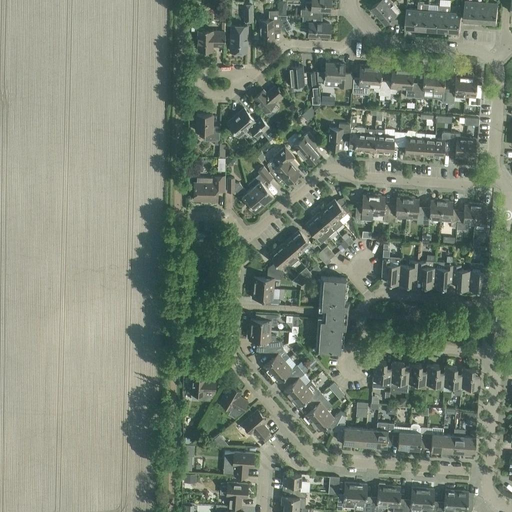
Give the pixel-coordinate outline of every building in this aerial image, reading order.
[(311,0),(311,2),(306,1),(305,9),(301,8),(300,16),(303,16),(322,17),(322,16),(319,16),(319,10),(330,10),(330,0),(311,0)] [(373,0),(373,2),(375,4),(372,6),(379,15),(393,2),(391,0),(373,0)] [(439,11),(438,30),(449,31),(450,12),(450,5),(450,0),(440,0),(440,4),(439,11)] [(476,1),(465,1),(464,20),(475,20),(476,1)] [(487,2),(476,1),(475,20),(486,21),(487,2)] [(401,11),(393,2),(379,15),(386,23),(389,21),(391,22),(406,23),(406,11),(400,11),(401,11)] [(498,3),(487,2),(486,21),(497,22),(498,3)] [(418,9),(416,28),(420,29),(421,31),(425,31),(426,29),(427,29),(429,3),(424,3),(423,10),(418,9)] [(253,20),(252,4),(243,4),(244,20),(253,20)] [(418,9),(407,8),(406,11),(406,23),(405,28),(416,28),(418,9)] [(439,11),(429,10),(427,29),(431,29),(431,32),(436,32),(436,30),(438,30),(439,11)] [(461,12),(450,12),(449,31),(453,31),(453,33),(457,33),(458,31),(460,31),(460,25),(461,12)] [(259,19),(259,32),(260,42),(274,41),(274,29),(280,29),(280,27),(285,27),(277,14),(269,14),(269,19),(259,19)] [(286,15),(277,14),(285,27),(286,30),(292,27),(287,18),(287,15),(286,15)] [(322,17),(303,16),(302,24),(309,25),(308,35),(329,36),(329,23),(321,22),(322,17)] [(199,19),(192,19),(192,30),(198,30),(197,50),(212,50),(212,45),(225,46),(225,31),(225,22),(222,22),(222,31),(213,30),(213,29),(199,29),(199,19)] [(231,24),(231,41),(230,51),(247,51),(247,25),(231,24)] [(325,70),(317,69),(317,78),(324,79),(324,85),(339,86),(351,87),(351,82),(352,72),(344,71),(345,63),(325,62),(325,70)] [(359,78),(353,77),(353,92),(368,93),(370,65),(360,64),(359,78)] [(289,66),(290,76),(290,85),(315,83),(315,81),(314,71),(303,72),(303,65),(289,66)] [(378,94),(384,95),(385,81),(380,80),(381,66),(370,65),(369,86),(374,86),(374,89),(376,91),(379,91),(378,94)] [(385,81),(384,95),(390,95),(391,92),(395,93),(396,88),(401,88),(402,67),(392,67),(391,81),(385,81)] [(406,96),(416,97),(417,83),(412,83),(413,68),(402,67),(401,88),(406,88),(406,96)] [(417,83),(416,97),(422,97),(423,91),(433,91),(434,70),(424,69),(423,83),(417,83)] [(434,70),(433,91),(443,92),(442,99),(442,102),(448,102),(449,88),(444,88),(445,70),(434,70)] [(449,88),(448,102),(454,103),(454,100),(455,95),(465,96),(466,75),(456,74),(455,84),(453,84),(451,87),(451,89),(449,88)] [(466,75),(465,96),(469,96),(468,104),(480,105),(481,86),(476,86),(476,76),(466,75)] [(253,97),(259,105),(265,112),(275,103),(274,101),(282,94),(281,92),(275,85),(266,92),(263,88),(253,97)] [(227,122),(233,130),(234,129),(238,134),(248,125),(258,138),(263,133),(269,140),(276,134),(270,127),(261,116),(255,121),(244,107),(227,122)] [(197,114),(197,122),(198,122),(197,130),(204,131),(204,140),(215,140),(215,145),(219,145),(219,140),(219,126),(212,126),(212,121),(211,121),(211,114),(197,114)] [(465,116),(465,124),(478,125),(479,117),(465,116)] [(349,137),(349,142),(354,142),(354,150),(364,151),(366,127),(354,126),(355,121),(350,121),(350,123),(350,127),(349,137)] [(339,128),(329,127),(328,137),(327,147),(342,148),(343,136),(349,137),(350,127),(350,123),(339,122),(339,128)] [(366,127),(364,151),(373,151),(375,129),(366,128),(366,127)] [(385,130),(383,152),(393,153),(393,145),(399,146),(400,131),(394,131),(394,129),(385,128),(385,130)] [(375,129),(373,151),(383,152),(385,130),(375,129)] [(408,129),(406,131),(400,131),(399,146),(405,146),(404,154),(414,154),(415,136),(416,132),(415,130),(408,129)] [(317,141),(308,131),(300,138),(301,139),(293,145),(309,164),(320,154),(313,145),(317,141)] [(435,138),(433,156),(443,156),(444,150),(449,151),(449,146),(450,146),(451,132),(444,131),(442,133),(441,138),(435,138)] [(416,132),(414,154),(424,155),(425,133),(416,132)] [(460,132),(451,132),(450,146),(455,147),(455,154),(465,155),(466,137),(459,136),(460,132)] [(435,134),(425,133),(424,155),(433,156),(435,138),(435,137),(435,134)] [(476,138),(466,137),(465,155),(475,156),(476,138)] [(295,156),(285,145),(273,156),(274,157),(267,163),(270,170),(279,180),(282,178),(287,183),(298,173),(290,163),(291,162),(290,160),(295,156)] [(253,179),(248,183),(251,187),(260,198),(264,202),(273,195),(262,182),(266,179),(267,181),(272,176),(266,168),(263,165),(258,170),(260,173),(253,179)] [(194,181),(194,199),(209,200),(209,201),(217,201),(217,190),(225,190),(225,175),(212,175),(212,177),(197,176),(197,182),(194,181)] [(227,177),(227,181),(227,191),(234,191),(234,190),(236,191),(237,192),(239,193),(241,193),(242,195),(255,210),(264,202),(251,187),(247,191),(239,182),(234,182),(234,177),(227,177)] [(355,213),(355,218),(361,219),(372,219),(372,213),(374,193),(367,192),(367,194),(363,194),(362,201),(356,201),(356,203),(355,213)] [(374,193),(372,213),(383,214),(383,220),(389,221),(390,206),(384,205),(385,195),(381,195),(381,193),(374,193)] [(390,206),(389,221),(394,221),(395,221),(395,215),(406,216),(408,195),(401,195),(401,196),(396,196),(396,206),(390,206)] [(415,196),(408,195),(406,216),(412,216),(412,219),(417,219),(417,223),(423,223),(424,209),(418,209),(419,198),(415,197),(415,196)] [(349,210),(344,196),(338,198),(336,200),(335,198),(327,205),(339,219),(349,210)] [(429,210),(424,209),(423,223),(429,224),(429,217),(440,218),(442,198),(435,197),(434,199),(430,199),(429,210)] [(442,198),(440,218),(447,219),(447,221),(451,221),(451,225),(457,226),(458,211),(452,211),(453,200),(448,200),(448,198),(442,198)] [(457,226),(457,228),(463,228),(467,229),(467,222),(474,223),(476,202),(469,202),(468,203),(464,203),(463,213),(458,213),(458,211),(457,226)] [(476,202),(474,223),(474,229),(484,230),(484,235),(490,235),(492,215),(486,215),(487,205),(482,205),(482,203),(476,202)] [(327,205),(320,211),(332,225),(336,229),(343,223),(339,219),(327,205)] [(320,211),(312,217),(324,231),(328,235),(335,229),(332,225),(320,211)] [(312,217),(305,224),(311,232),(317,238),(324,231),(312,217)] [(311,243),(299,229),(291,236),(303,249),(311,243)] [(347,232),(342,236),(345,240),(349,244),(354,240),(350,236),(347,232)] [(303,249),(291,236),(284,242),(296,256),(303,249)] [(345,240),(341,243),(345,248),(349,244),(345,240)] [(284,242),(277,248),(291,265),(298,258),(296,256),(284,242)] [(328,246),(327,245),(322,249),(330,258),(335,254),(328,246)] [(289,262),(277,248),(269,255),(275,261),(268,267),(283,275),(284,271),(282,268),(289,262)] [(322,249),(317,253),(326,264),(331,260),(330,258),(322,249)] [(381,269),(381,272),(387,272),(387,282),(398,283),(399,277),(400,264),(400,256),(382,255),(382,258),(381,269)] [(424,261),(417,261),(417,275),(422,275),(422,285),(433,286),(435,260),(426,259),(424,261)] [(409,264),(400,264),(398,283),(410,284),(411,274),(417,275),(417,261),(410,260),(409,264)] [(446,261),(435,260),(433,286),(445,287),(446,277),(452,278),(453,263),(445,263),(446,261)] [(470,269),(468,289),(480,289),(481,280),(487,280),(488,266),(483,266),(483,262),(470,261),(470,269)] [(460,264),(453,263),(452,278),(458,278),(457,288),(468,289),(470,269),(460,268),(460,264)] [(283,275),(268,267),(267,277),(254,276),(253,286),(273,288),(274,278),(281,278),(283,275)] [(309,270),(302,277),(306,282),(314,275),(309,270)] [(346,277),(323,276),(321,306),(326,307),(326,312),(325,318),(320,318),(318,348),(341,350),(343,326),(347,326),(347,320),(344,320),(345,313),(345,308),(348,308),(349,302),(344,301),(346,277)] [(273,288),(253,286),(252,297),(265,298),(265,303),(279,304),(279,298),(273,298),(273,288)] [(278,314),(256,313),(255,318),(250,318),(250,328),(270,330),(271,324),(278,325),(278,314)] [(247,330),(247,337),(249,337),(249,339),(259,340),(258,346),(266,346),(266,349),(282,344),(281,340),(275,340),(276,335),(270,334),(270,330),(250,328),(250,330),(247,330)] [(272,357),(262,366),(269,374),(285,360),(278,353),(283,348),(282,344),(266,349),(272,357)] [(291,368),(285,360),(269,374),(276,382),(286,373),(290,377),(300,368),(296,363),(291,368)] [(374,360),(373,379),(372,387),(384,387),(384,385),(390,385),(391,371),(385,371),(386,361),(374,360)] [(391,371),(390,385),(401,386),(400,392),(407,392),(408,381),(409,373),(403,372),(404,362),(392,361),(391,371)] [(425,388),(426,374),(420,374),(421,363),(409,362),(409,373),(408,381),(415,382),(415,387),(425,388)] [(439,365),(427,364),(426,383),(433,383),(432,388),(443,389),(444,375),(438,375),(439,365)] [(304,365),(300,368),(290,377),(293,381),(283,390),(290,398),(306,384),(311,380),(304,372),(307,369),(304,365)] [(444,375),(443,389),(454,390),(460,391),(461,386),(461,377),(456,376),(456,366),(445,365),(444,375)] [(474,367),(462,366),(460,391),(461,391),(461,386),(468,386),(467,391),(479,392),(480,378),(473,378),(474,367)] [(191,392),(199,393),(199,398),(210,399),(211,396),(212,396),(214,392),(215,379),(206,378),(206,373),(192,372),(191,392)] [(306,384),(290,398),(297,406),(307,397),(311,401),(321,392),(317,387),(311,380),(306,384)] [(334,381),(329,386),(332,390),(338,386),(334,381)] [(230,384),(220,401),(232,408),(229,414),(234,417),(241,411),(248,400),(239,395),(242,391),(230,384)] [(305,416),(304,417),(308,422),(310,421),(311,422),(327,408),(320,401),(325,396),(321,392),(311,401),(314,405),(304,414),(305,416)] [(333,416),(327,408),(311,422),(318,430),(324,425),(332,434),(333,430),(334,430),(334,429),(342,414),(338,412),(333,416)] [(257,409),(242,422),(251,432),(253,431),(259,438),(269,430),(263,423),(266,419),(257,409)] [(345,415),(342,414),(334,429),(334,430),(344,431),(343,444),(354,445),(355,427),(345,426),(345,415)] [(377,428),(375,446),(386,447),(387,444),(392,444),(394,423),(377,421),(377,428)] [(410,431),(408,449),(419,450),(420,446),(425,446),(426,432),(421,432),(421,428),(421,426),(420,426),(420,424),(418,422),(413,422),(410,423),(410,426),(410,431)] [(355,427),(354,445),(364,446),(366,428),(355,427)] [(426,432),(425,446),(431,447),(431,450),(441,451),(443,433),(443,428),(433,427),(432,428),(432,432),(426,432)] [(377,428),(366,428),(364,446),(375,446),(377,428)] [(454,434),(452,452),(463,453),(464,435),(465,428),(454,428),(454,434)] [(393,430),(392,444),(398,444),(397,448),(408,449),(410,431),(393,430)] [(470,435),(464,435),(463,453),(474,454),(476,431),(471,430),(470,435)] [(454,434),(443,433),(441,451),(452,452),(454,434)] [(235,465),(234,474),(247,475),(248,466),(253,466),(254,452),(234,451),(233,465),(235,465)] [(184,472),(184,481),(194,482),(195,473),(184,472)] [(293,484),(292,490),(306,491),(307,481),(301,480),(301,473),(283,472),(282,483),(293,484)] [(229,495),(228,505),(241,506),(241,496),(246,497),(247,483),(227,481),(226,495),(229,495)] [(338,496),(337,506),(337,509),(343,509),(344,502),(354,503),(356,482),(345,481),(343,496),(338,496)] [(367,483),(356,482),(354,503),(354,510),(370,511),(371,498),(366,498),(367,483)] [(371,498),(370,511),(377,511),(379,511),(380,511),(381,510),(381,509),(382,508),(382,507),(382,506),(387,507),(388,505),(389,485),(385,484),(385,482),(379,482),(379,484),(378,484),(377,499),(371,498)] [(400,485),(389,485),(388,505),(393,506),(392,511),(403,511),(405,501),(399,500),(400,485)] [(403,511),(410,511),(421,511),(421,508),(423,487),(412,486),(410,501),(405,501),(403,511)] [(434,488),(423,487),(421,508),(427,508),(426,511),(437,511),(438,503),(433,503),(434,488)] [(438,503),(437,511),(454,511),(455,510),(456,489),(445,489),(444,504),(438,503)] [(468,490),(456,489),(455,510),(470,511),(472,508),(473,496),(468,495),(468,490)] [(306,491),(292,490),(292,495),(282,495),(281,506),(284,506),(299,507),(302,507),(309,508),(309,507),(305,507),(306,497),(306,491)]
